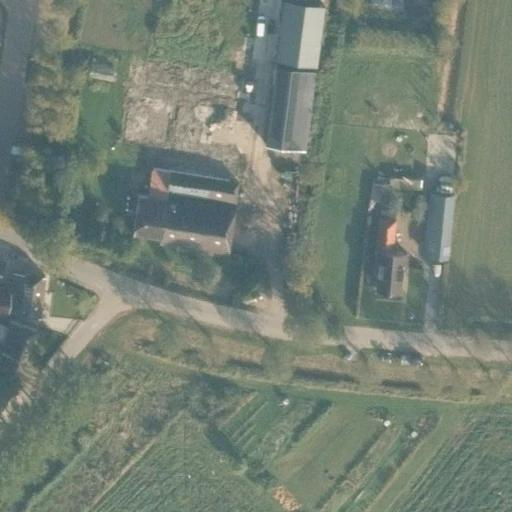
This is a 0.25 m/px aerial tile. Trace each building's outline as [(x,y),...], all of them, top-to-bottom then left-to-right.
[(311,91),(321,7),(282,2),(264,141),(304,147),(311,91)] [(239,31),(139,17),(124,115),(134,116),(128,156),(207,168),(213,129),(223,130),(239,31)] [(238,179),(150,165),(146,193),(138,192),(132,230),(160,234),(159,239),(176,242),(176,246),(227,253),(238,179)] [(387,190),(388,182),(374,181),(370,181),(368,196),(371,197),(376,197),(377,189),(387,190)] [(433,201),(432,244),(452,245),(453,202),(433,201)] [(374,267),(377,268),(375,286),(399,288),(401,265),(405,265),(406,250),(392,249),(396,208),(380,206),(374,267)] [(39,314),(44,273),(13,269),(10,295),(9,308),(8,310),(39,314)] [(0,307),(9,308),(10,295),(0,293),(0,307)] [(0,348),(25,358),(36,328),(9,318),(7,323),(0,320),(0,338),(1,338),(0,340),(0,348)]
